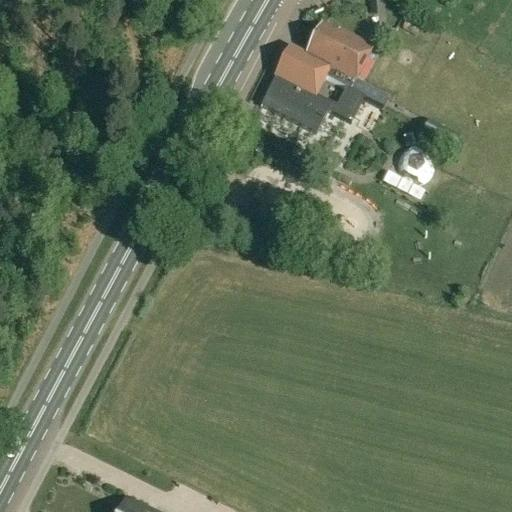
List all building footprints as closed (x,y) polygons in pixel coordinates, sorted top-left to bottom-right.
[(265,111),(320,136),(330,115),(350,125),(364,97),(353,93),(374,51),(341,34),(339,38),(323,30),(308,60),(292,53),(265,111)] [(428,122),(419,142),(451,158),(460,139),(428,122)] [(457,153),(467,163),(478,152),(469,142),(457,153)] [(414,157),(403,178),(434,194),(445,173),(414,157)] [(419,280),(425,257),(406,252),(400,275),(419,280)] [(122,511),(147,511),(127,502),(122,511)]
